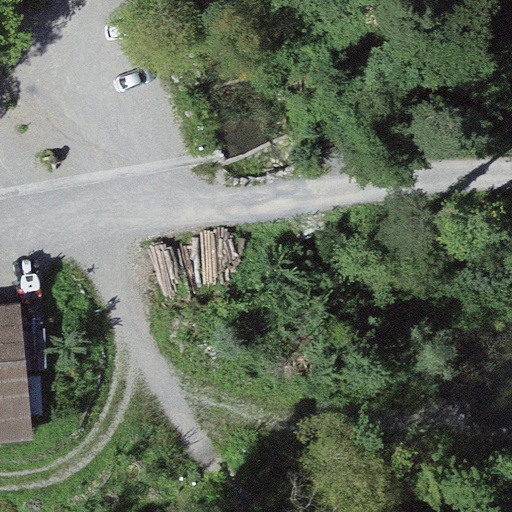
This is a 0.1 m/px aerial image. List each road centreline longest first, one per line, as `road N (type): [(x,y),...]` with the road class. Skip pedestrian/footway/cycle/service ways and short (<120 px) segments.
road 1 (track): [(66,211),(285,170),(511,177)]
road 2 (track): [(0,106),(66,211)]
